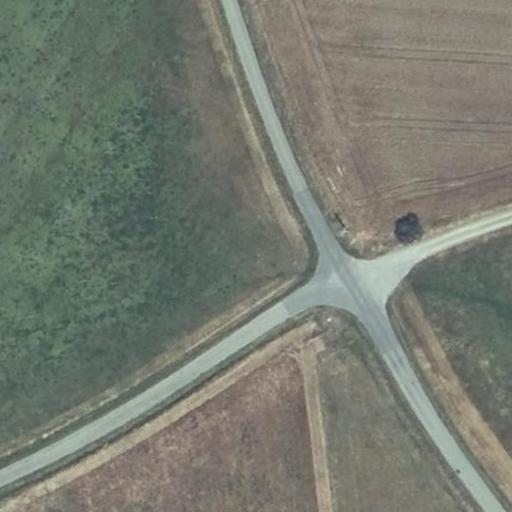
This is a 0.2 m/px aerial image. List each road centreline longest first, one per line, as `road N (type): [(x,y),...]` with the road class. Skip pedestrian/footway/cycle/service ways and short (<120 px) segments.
road 1 (unclassified): [(0,476),(346,280)]
road 2 (unclassified): [(346,280),(267,116),(229,0)]
road 3 (unclassified): [(346,280),(498,511)]
